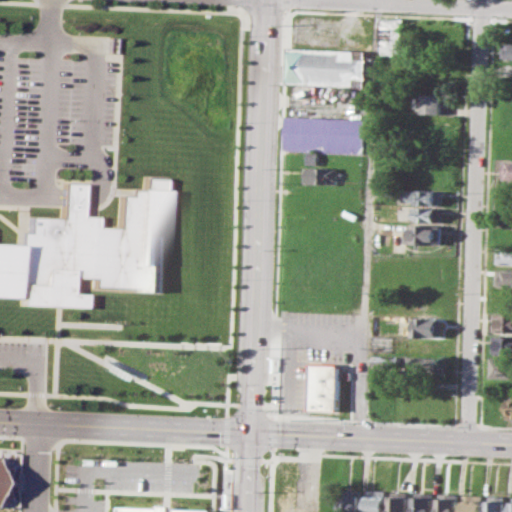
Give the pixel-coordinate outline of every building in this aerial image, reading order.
[(383,18),(405,18),(404,55),(382,55),(383,18)] [(288,83),(371,86),(373,51),(290,47),(288,83)] [(419,93),(443,94),(442,113),(419,113),(419,93)] [(287,115),(368,119),(366,152),(285,148),(287,115)] [(311,151),(321,152),(321,163),(310,163),(311,151)] [(307,166),(341,168),(341,184),(307,182),(307,166)] [(0,298),(0,246),(18,247),(18,233),(26,233),(27,218),(58,219),(59,197),(59,183),(80,184),(80,198),(79,215),(93,215),(93,228),(115,229),(116,197),(125,197),(126,190),(139,190),(139,178),(162,179),(159,235),(165,235),(163,292),(88,289),(89,277),(70,277),(69,290),(84,291),(84,308),(18,305),(18,293),(10,293),(10,299),(0,298)] [(407,189),(445,190),(445,205),(419,204),(419,200),(406,200),(407,189)] [(418,207),(444,207),(444,221),(418,221),(418,207)] [(408,228),(413,228),(413,223),(444,224),(443,244),(407,243),(408,228)] [(501,225),(511,225),(511,240),(501,240),(501,225)] [(500,247),(511,247),(511,263),(499,263),(500,247)] [(499,269),(511,269),(511,284),(498,284),(499,269)] [(496,314),(511,314),(511,331),(495,331),(496,314)] [(413,317),(444,319),(443,337),(412,335),(413,317)] [(495,335),(511,336),(511,353),(494,352),(495,335)] [(310,408),(340,410),(343,351),(313,349),(310,408)] [(374,354),(400,355),(400,366),(373,365),(374,354)] [(417,357),(444,358),(443,374),(416,373),(417,357)] [(495,358),(511,358),(511,377),(494,377),(495,358)] [(371,383),(387,383),(387,405),(379,405),(379,409),(371,409),(371,383)] [(486,397),(503,398),(502,417),(486,417),(486,397)] [(345,511),(346,487),(363,487),(362,511),(345,511)] [(319,511),(320,488),(339,488),(338,511),(319,511)] [(368,511),(368,489),(388,489),(388,511),(368,511)] [(464,511),(465,493),(485,494),(484,511),(464,511)] [(390,511),(392,494),(411,495),(410,511),(390,511)] [(415,511),(416,494),(436,495),(435,511),(415,511)] [(489,511),(490,495),(509,495),(508,511),(489,511)] [(440,511),(442,497),(461,498),(460,511),(440,511)]
